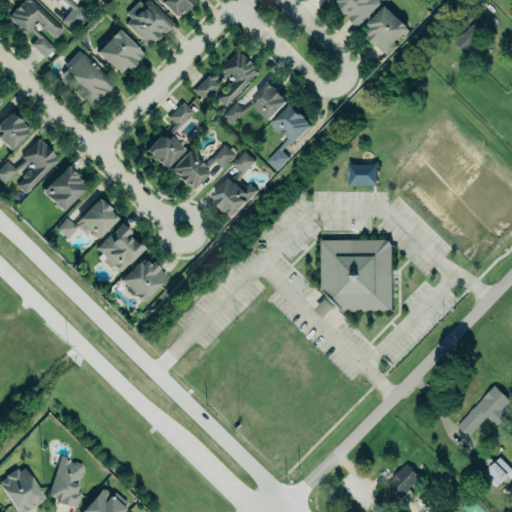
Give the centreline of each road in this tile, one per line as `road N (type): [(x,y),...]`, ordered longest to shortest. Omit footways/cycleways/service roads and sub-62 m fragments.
road 1 (secondary): [(297,511),(0,230)]
road 2 (secondary): [(0,265),(249,511)]
road 3 (residential): [(292,506),(511,271)]
road 4 (residential): [(183,231),(0,44)]
road 5 (residential): [(237,7),(321,90),(338,93),(352,71),(347,58),(286,0)]
road 6 (residential): [(101,149),(243,0)]
